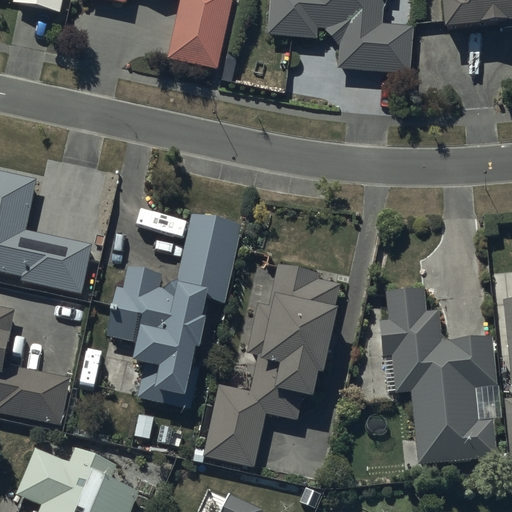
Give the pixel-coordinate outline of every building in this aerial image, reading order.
[(12,0),(15,0),(13,9),(60,19),(63,0),(12,0)] [(86,0),(87,1),(124,10),(126,0),(168,0),(181,3),(167,66),(216,78),(233,0),(86,0)] [(270,0),(267,42),(316,46),(317,35),(324,35),(339,53),(337,76),(411,82),(415,33),(381,30),(383,0),(270,0)] [(440,8),(444,41),(511,34),(511,0),(446,0),(447,7),(440,8)] [(0,278),(22,284),(21,288),(81,301),(92,250),(26,235),(37,185),(0,177),(0,278)] [(241,231),(190,221),(177,286),(158,294),(161,279),(124,272),(121,291),(114,289),(103,345),(134,351),(129,378),(139,380),(134,407),(192,419),(200,376),(191,374),(194,359),(198,360),(204,332),(200,331),(205,307),(225,311),(241,231)] [(218,391),(202,465),(254,475),(266,419),(296,425),(300,408),(311,410),(316,385),(322,386),(342,290),(319,285),(320,280),(276,271),(268,312),(258,310),(247,361),(258,363),(250,398),(218,391)] [(426,294),(384,299),(386,327),(379,327),(382,362),(394,361),(398,398),(413,397),(420,469),(495,462),(492,428),(479,429),(476,395),(498,393),(493,342),(443,346),(440,314),(428,315),(426,294)] [(511,305),(503,306),(511,396),(511,405),(505,406),(511,470),(511,469),(511,305)] [(0,420),(61,433),(71,384),(3,371),(14,317),(0,314),(0,420)] [(131,511),(136,500),(111,490),(119,472),(72,454),(67,467),(35,454),(16,502),(40,511),(131,511)] [(248,511),(228,503),(223,511),(248,511)]
